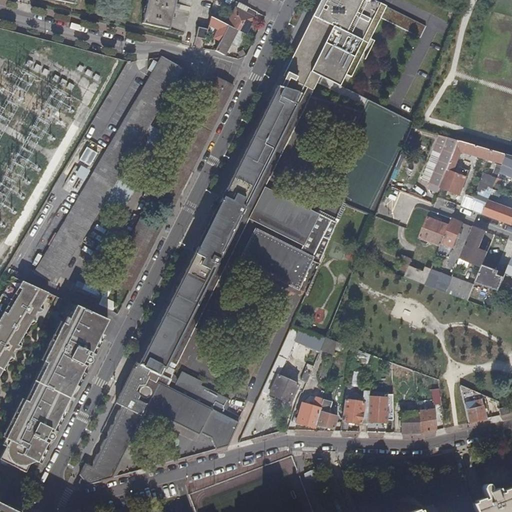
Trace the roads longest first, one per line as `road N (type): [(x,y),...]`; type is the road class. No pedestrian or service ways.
road 1 (residential): [(291,0),(37,511)]
road 2 (residential): [(43,511),(287,441),(423,445),(511,425)]
road 3 (residential): [(200,62),(0,13)]
